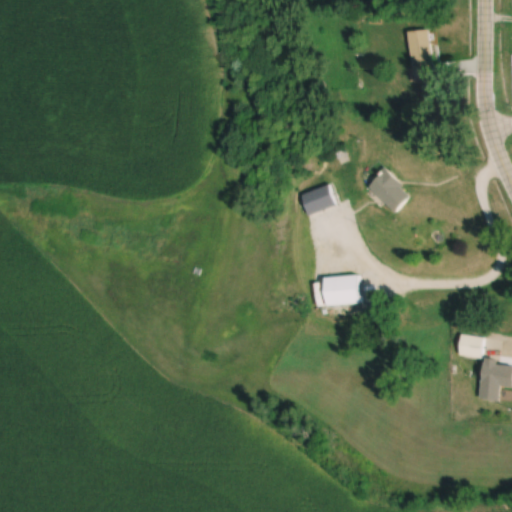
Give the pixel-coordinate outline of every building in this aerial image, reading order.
[(436,31),(412,31),(412,82),(436,82),(436,31)] [(370,187),(396,213),(414,195),(388,169),(370,187)] [(327,278),(329,306),(363,304),(362,276),(327,278)] [(484,359),(487,337),(464,335),(461,357),(484,359)] [(511,366),(488,362),(483,382),(511,388),(511,366)]
